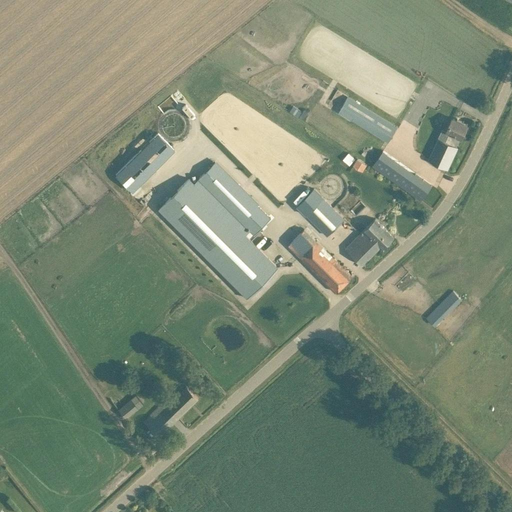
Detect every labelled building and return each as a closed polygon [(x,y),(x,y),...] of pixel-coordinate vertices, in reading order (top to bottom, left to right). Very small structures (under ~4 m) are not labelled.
[(339,111),(352,119),(388,141),(397,127),(393,124),(348,96),(339,111)] [(456,146),(461,137),(462,137),(468,124),(453,117),(447,130),(448,130),(449,131),(446,140),(438,136),(428,159),(448,168),(458,146),(456,146)] [(123,171),(138,186),(179,145),(164,130),(123,171)] [(345,157),(351,162),(355,158),(349,152),(345,157)] [(246,296),(247,297),(278,266),(277,265),(277,266),(245,234),(249,229),(253,233),(253,234),(270,217),(270,216),(270,217),(215,161),(198,177),(199,178),(194,183),(189,177),(158,207),(247,296),(246,296)] [(405,188),(422,200),(432,185),(415,173),(405,188)] [(323,194),(306,211),(328,233),(345,216),(323,194)] [(375,218),(346,247),(363,264),(381,246),(382,248),(394,236),(375,218)] [(352,275),(324,247),(317,239),(316,240),(304,228),(289,244),(301,255),(300,256),(336,291),(352,275)] [(423,316),(431,325),(460,298),(452,290),(423,316)] [(198,398),(186,386),(166,405),(163,401),(143,421),(158,436),(198,398)] [(130,397),(118,408),(125,417),(143,403),(136,394),(131,398),(130,397)]
